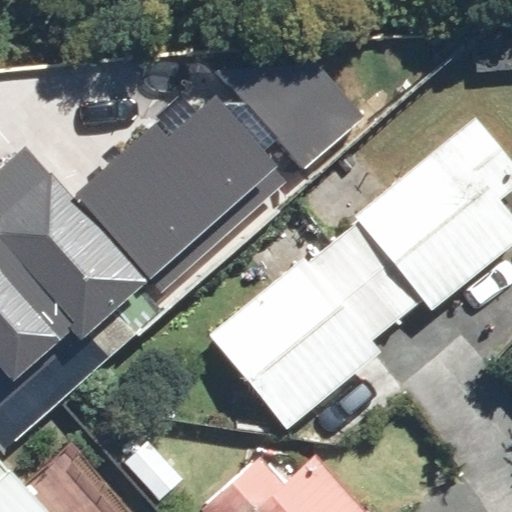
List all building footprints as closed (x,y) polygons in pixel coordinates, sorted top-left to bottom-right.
[(214,41),(0,63),(0,116),(1,130),(221,106),(217,71),(214,41)] [(511,160),(465,110),(212,351),(287,430),(302,446),(511,246),(511,160)] [(120,209),(88,164),(0,227),(0,416),(307,194),(249,115),(120,209)] [(359,511),(315,461),(284,489),(256,457),(207,500),(217,511),(359,511)] [(79,511),(41,466),(0,500),(0,511),(79,511)]
